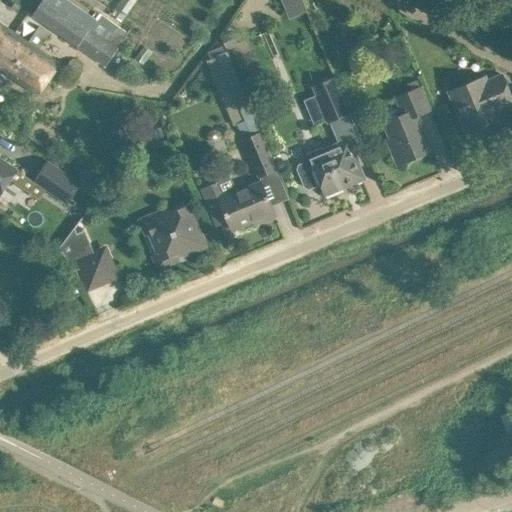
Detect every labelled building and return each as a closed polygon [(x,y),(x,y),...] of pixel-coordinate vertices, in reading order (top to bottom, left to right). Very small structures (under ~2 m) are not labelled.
[(64,0),(43,0),(32,16),(77,47),(91,28),(95,21),(64,0)] [(9,28),(4,24),(0,21),(0,68),(9,75),(31,44),(29,43),(30,42),(29,41),(9,28)] [(60,63),(40,48),(50,33),(39,26),(29,41),(30,42),(29,43),(31,44),(9,75),(38,95),(49,78),(60,63)] [(232,31),(221,36),(226,48),(237,43),(232,31)] [(228,53),(207,60),(234,126),(237,124),(244,140),(243,140),(258,177),(277,170),(261,133),(228,53)] [(77,74),(80,73),(82,68),(82,63),(80,61),(77,60),(73,60),(70,62),(69,64),(67,68),(68,72),(71,74),(75,75),(77,74)] [(449,92),(467,136),(504,121),(500,110),(511,104),(511,97),(502,74),(487,80),(486,77),(449,92)] [(351,114),(335,76),(311,86),(327,124),(351,114)] [(430,110),(420,87),(417,80),(407,83),(411,91),(397,97),(404,114),(386,122),(392,137),(387,140),(398,165),(432,151),(417,116),(430,110)] [(215,129),(210,131),(207,136),(209,141),(215,144),(220,142),(222,137),(220,131),(215,129)] [(46,132),(41,139),(49,145),(54,137),(46,132)] [(325,196),(366,179),(348,138),(323,149),(325,152),(310,158),(311,161),(300,165),(298,169),(305,186),(309,188),(320,183),(325,196)] [(165,154),(149,170),(162,184),(179,168),(165,154)] [(0,156),(0,195),(11,180),(20,186),(27,176),(18,170),(18,169),(0,156)] [(48,161),(34,181),(67,204),(81,184),(48,161)] [(236,192),(234,188),(234,186),(222,191),(218,181),(201,188),(217,225),(228,220),(232,230),(263,217),(264,221),(276,216),(268,197),(261,181),(236,192)] [(199,231),(193,217),(188,219),(182,205),(167,211),(169,216),(150,224),(154,232),(145,236),(153,255),(152,255),(159,270),(185,259),(184,255),(196,249),(194,244),(197,239),(194,233),(199,231)] [(83,215),(59,247),(74,271),(80,268),(81,271),(89,289),(106,282),(99,263),(94,252),(84,228),(82,229),(83,230),(77,233),(75,229),(85,216),(83,215)] [(15,327),(0,316),(0,346),(0,347),(15,327)]
